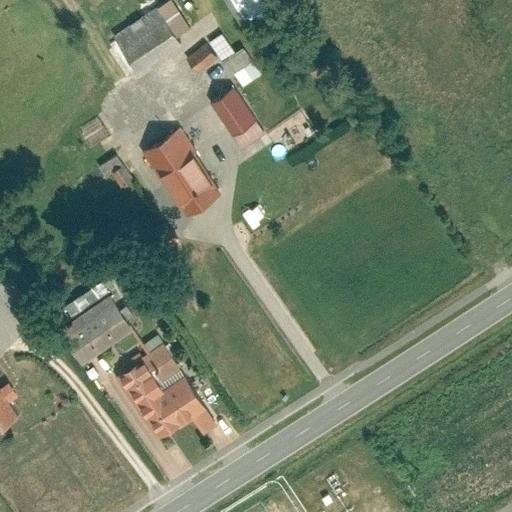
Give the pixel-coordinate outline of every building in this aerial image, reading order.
[(139,66),(182,39),(177,32),(189,25),(173,0),(166,0),(160,4),(157,0),(140,0),(110,19),(139,66)] [(231,0),(245,22),(271,6),(267,0),(231,0)] [(199,67),(217,54),(208,40),(189,53),(199,67)] [(224,58),(242,83),(262,69),(244,43),(224,58)] [(234,80),(210,97),(241,143),(266,125),(234,80)] [(296,116),(269,127),(275,143),(303,132),(296,116)] [(220,182),(181,121),(141,146),(179,207),(220,182)] [(90,194),(133,176),(124,153),(81,171),(90,194)] [(79,357),(132,324),(112,293),(60,325),(79,357)] [(201,433),(216,423),(162,340),(143,352),(138,346),(120,358),(125,364),(114,371),(158,439),(191,418),(201,433)] [(0,424),(19,412),(8,396),(17,390),(8,378),(0,382),(0,424)]
